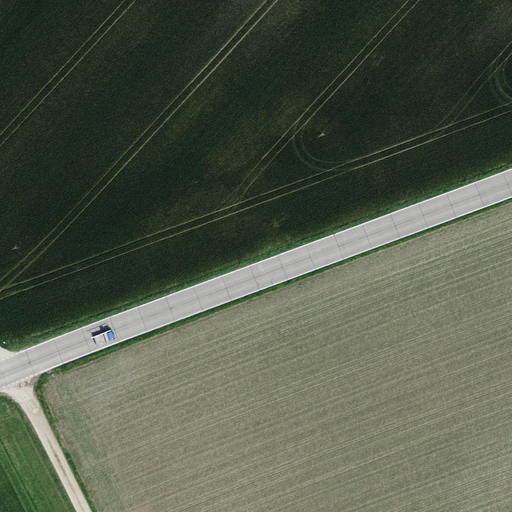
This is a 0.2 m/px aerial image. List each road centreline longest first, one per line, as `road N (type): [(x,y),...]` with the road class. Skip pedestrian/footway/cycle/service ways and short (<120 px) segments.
road 1 (tertiary): [(511,182),(0,374)]
road 2 (track): [(84,511),(0,359)]
